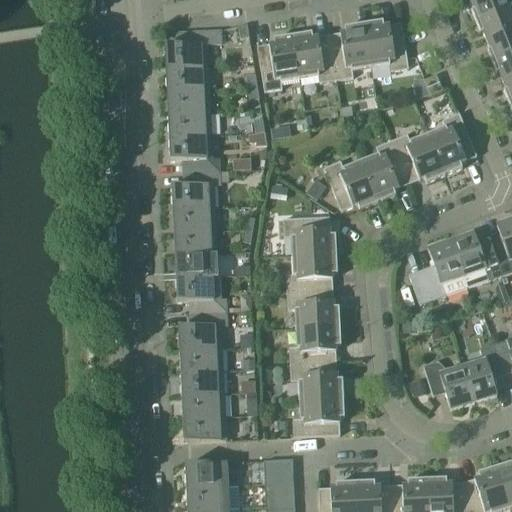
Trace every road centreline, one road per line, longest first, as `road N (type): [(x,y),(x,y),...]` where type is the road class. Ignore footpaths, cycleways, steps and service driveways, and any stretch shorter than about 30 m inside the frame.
road 1 (unclassified): [(143,511),(125,154)]
road 2 (residential): [(492,204),(397,237),(380,250),(371,273),(387,404),(422,438)]
road 3 (residential): [(431,0),(501,178),(492,204)]
road 4 (residential): [(307,511),(308,460),(393,454),(422,438)]
road 5 (unclassified): [(125,154),(132,21)]
road 6 (unclassified): [(99,26),(125,154)]
